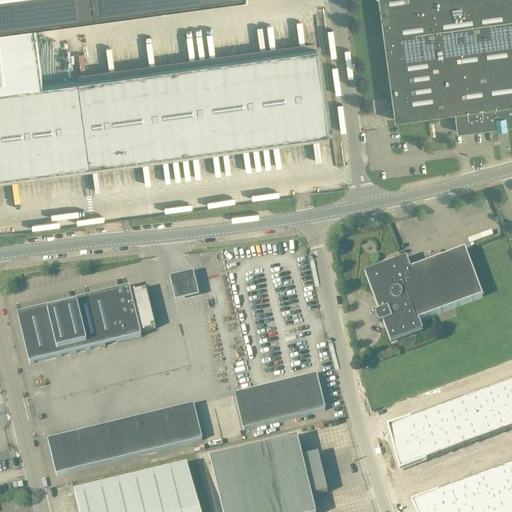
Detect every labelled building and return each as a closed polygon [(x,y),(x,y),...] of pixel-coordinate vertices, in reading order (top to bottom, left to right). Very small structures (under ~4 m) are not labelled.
[(0,0),(0,176),(329,132),(317,47),(43,84),(35,25),(222,0),(0,0)] [(511,0),(379,0),(396,120),(455,112),(458,132),(497,127),(498,130),(508,128),(507,125),(511,124),(511,0)] [(117,222),(103,223),(103,227),(101,227),(102,232),(121,231),(121,226),(117,226),(117,222)] [(406,262),(367,276),(392,342),(421,332),(437,376),(511,347),(511,278),(498,239),(409,271),(406,262)] [(198,272),(174,278),(180,302),(204,296),(198,272)] [(130,289),(129,289),(18,316),(18,317),(29,365),(30,365),(141,338),(142,338),(142,337),(140,332),(144,331),(144,332),(156,330),(146,290),(135,293),(135,295),(131,296),(130,290),(130,289)] [(235,396),(243,431),(325,411),(317,376),(235,396)] [(511,383),(503,387),(511,407),(511,383)] [(503,387),(490,392),(498,412),(511,407),(503,387)] [(490,392),(477,397),(485,417),(498,412),(490,392)] [(477,397),(464,402),(472,422),(485,417),(477,397)] [(464,402),(451,406),(459,427),(472,422),(464,402)] [(203,441),(194,406),(48,441),(56,477),(203,441)] [(451,406),(438,411),(445,432),(459,427),(451,406)] [(511,410),(511,407),(498,412),(506,434),(511,431),(511,410)] [(438,411),(425,416),(432,437),(445,432),(438,411)] [(498,412),(485,417),(493,438),(506,434),(498,412)] [(425,416),(412,421),(419,441),(432,437),(425,416)] [(485,417),(472,422),(479,443),(493,438),(485,417)] [(412,421),(389,429),(396,450),(419,441),(412,421)] [(472,422),(459,427),(466,448),(479,443),(472,422)] [(459,427),(445,432),(453,453),(466,448),(459,427)] [(445,432),(432,437),(440,458),(453,453),(445,432)] [(432,437),(419,441),(427,463),(440,458),(432,437)] [(302,459),(298,439),(210,460),(222,511),(315,511),(312,498),(328,494),(318,455),(302,459)] [(419,441),(396,450),(403,471),(427,463),(419,441)] [(199,511),(186,466),(75,493),(79,511),(199,511)] [(511,490),(504,470),(491,475),(499,496),(511,491),(511,490)] [(491,475),(478,480),(486,501),(499,496),(491,475)] [(478,480),(465,485),(473,506),(486,501),(478,480)] [(465,485),(452,490),(460,511),(473,506),(465,485)] [(452,490),(439,494),(445,511),(456,511),(460,511),(452,490)] [(511,511),(511,491),(499,496),(504,511),(511,511)] [(445,511),(439,494),(415,503),(418,511),(445,511)] [(504,511),(499,496),(486,501),(489,511),(504,511)] [(489,511),(486,501),(473,506),(475,511),(489,511)]
